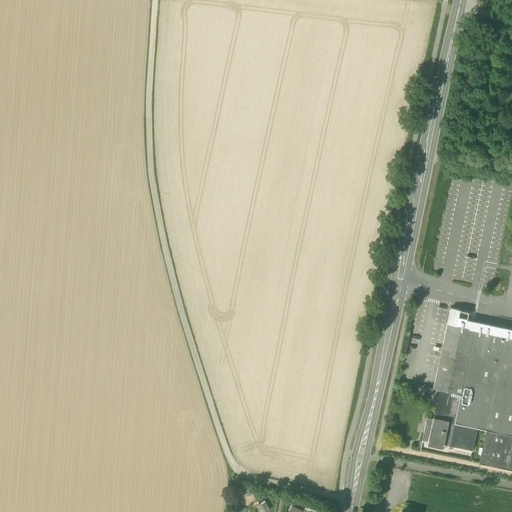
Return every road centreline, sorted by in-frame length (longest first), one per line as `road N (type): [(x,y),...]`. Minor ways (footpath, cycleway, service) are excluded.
road 1 (unclassified): [(154,0),(151,181),(163,250),(228,460),(248,480),(352,502)]
road 2 (secondary): [(352,502),(459,6)]
